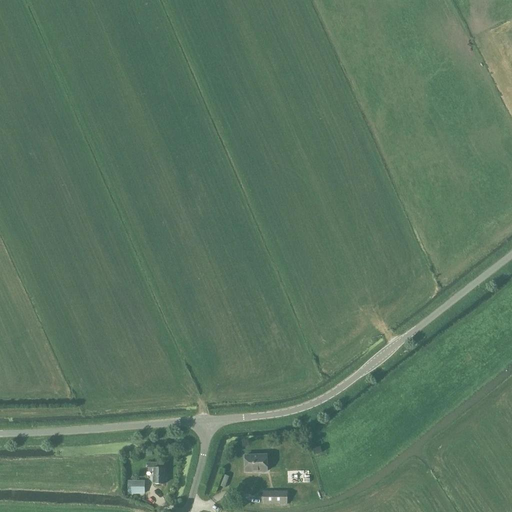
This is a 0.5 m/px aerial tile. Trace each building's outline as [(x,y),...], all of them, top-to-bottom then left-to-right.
[(314,456),(323,454),(321,447),(313,449),(314,456)] [(245,473),(268,473),(268,455),(244,456),(245,473)] [(166,485),(166,469),(158,468),(158,463),(148,463),(148,473),(153,473),(153,485),(166,485)] [(296,484),(309,482),(307,474),(295,475),(296,484)] [(144,482),(128,482),(128,493),(144,493),(144,482)] [(263,506),(288,506),(288,491),(263,491),(263,506)]
